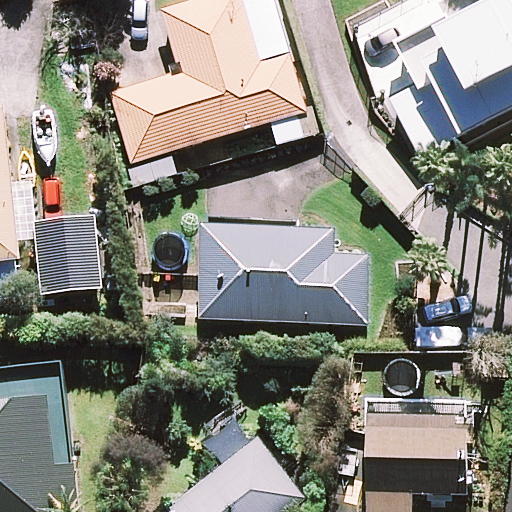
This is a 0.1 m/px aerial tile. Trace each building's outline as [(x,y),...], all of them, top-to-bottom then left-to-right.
[(263,69),(243,0),(231,0),(166,19),(183,81),(115,101),(133,166),(311,116),(295,60),(263,69)] [(399,57),(423,101),(402,112),(425,156),(511,110),(511,27),(506,16),(459,40),(453,29),(399,57)] [(0,270),(21,269),(10,118),(0,118),(0,270)] [(332,237),(207,235),(205,326),(367,330),(369,262),(331,261),(332,237)] [(0,412),(0,511),(60,511),(53,408),(0,412)] [(297,511),(317,497),(249,408),(200,446),(223,476),(175,511),(297,511)] [(472,429),(371,425),(367,511),(414,511),(415,499),(469,501),(472,429)]
